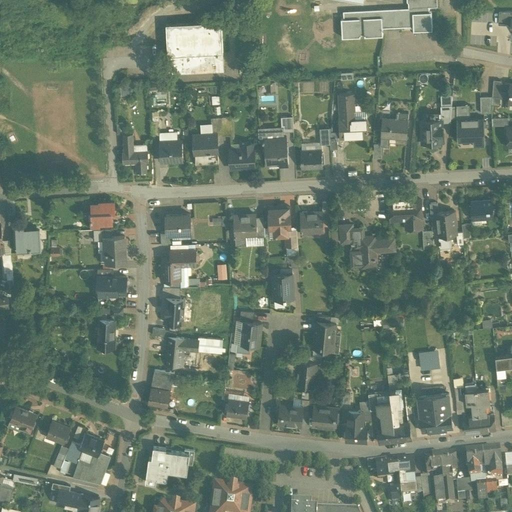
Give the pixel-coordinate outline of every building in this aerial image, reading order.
[(437,0),(407,0),(407,1),(408,3),(409,3),(409,8),(410,8),(413,8),(413,7),(431,6),(431,7),(438,6),(437,0)] [(407,8),(343,11),(344,13),(344,18),(342,19),(343,37),(360,36),(360,34),(365,34),(365,36),(383,35),(382,28),(401,27),(401,24),(414,23),(414,30),(432,29),(431,12),(429,12),(429,7),(431,7),(431,6),(413,7),(413,8),(410,8),(409,8),(407,8)] [(511,12),(500,11),(500,14),(499,24),(511,25),(511,18),(511,12)] [(221,21),(166,23),(168,74),(224,72),(221,21)] [(501,81),(493,80),(492,97),(500,97),(501,81)] [(121,95),(130,95),(130,84),(121,84),(121,95)] [(353,93),(341,94),(343,119),(339,119),(340,137),(368,136),(367,118),(354,119),(353,93)] [(213,104),(222,103),(221,95),(212,96),(213,104)] [(492,96),(480,96),(481,113),(491,113),(492,96)] [(465,109),(458,109),(458,105),(457,105),(457,110),(457,118),(458,140),(473,139),(473,146),(485,146),(484,117),(466,118),(466,111),(466,108),(465,108),(465,109)] [(452,106),(441,106),(441,119),(442,119),(442,123),(450,122),(452,106)] [(396,111),(396,119),(383,118),(381,135),(396,136),(396,142),(406,143),(409,112),(396,111)] [(230,116),(222,117),(223,133),(223,135),(231,134),(230,116)] [(293,116),(281,116),(281,126),(282,132),(284,131),(294,131),(293,116)] [(222,117),(211,117),(212,133),(217,133),(217,134),(223,133),(222,117)] [(508,117),(492,118),(492,126),(508,125),(508,117)] [(441,119),(421,120),(422,143),(423,143),(442,142),(443,142),(442,123),(442,119),(441,119)] [(281,126),(258,127),(259,142),(265,141),(267,166),(289,165),(287,137),(284,137),(284,131),(282,132),(281,126)] [(331,128),(320,128),(321,144),(330,144),(330,143),(330,135),(331,128)] [(148,150),(134,151),(133,133),(123,134),(124,151),(123,152),(123,163),(136,163),(136,172),(147,172),(147,162),(149,162),(148,150)] [(212,133),(194,135),(196,165),(218,163),(217,134),(217,133),(212,133)] [(182,140),(160,141),(161,161),(171,161),(171,159),(182,159),(182,160),(183,160),(182,140)] [(253,143),(241,143),(242,149),(230,149),(231,168),(240,168),(241,169),(244,168),(245,167),(254,167),(253,143)] [(381,144),(374,143),(373,158),(382,158),(381,144)] [(322,149),(301,151),(302,167),(323,166),(322,149)] [(421,199),(389,201),(390,221),(405,220),(406,229),(423,228),(421,199)] [(481,201),(471,201),(472,219),(473,219),(487,218),(494,218),(492,200),(481,201)] [(114,203),(99,204),(99,205),(91,205),(92,213),(88,213),(89,219),(90,219),(91,224),(113,223),(112,216),(112,212),(115,212),(114,203)] [(438,203),(430,203),(431,220),(437,219),(436,212),(438,212),(438,203)] [(289,206),(269,207),(270,227),(274,227),(275,236),(286,236),(291,235),(291,229),(289,206)] [(322,211),(308,212),(308,211),(301,212),(302,229),(301,229),(301,231),(302,231),(302,237),(313,236),(313,230),(324,230),(323,214),(323,211),(322,211)] [(438,212),(436,212),(437,219),(440,248),(442,249),(450,248),(452,247),(451,235),(456,235),(457,235),(457,233),(454,211),(438,212)] [(190,214),(165,216),(166,232),(166,235),(172,234),(191,233),(190,214)] [(256,214),(234,215),(235,234),(235,236),(236,246),(247,246),(246,233),(256,232),(256,233),(257,233),(256,217),(256,214)] [(263,216),(256,217),(257,233),(256,233),(256,237),(265,237),(263,216)] [(227,217),(213,217),(213,226),(227,226),(227,217)] [(374,237),(367,237),(367,236),(363,237),(362,228),(353,228),(352,223),(340,225),(341,243),(356,241),(357,245),(361,245),(362,251),(352,252),(353,265),(363,264),(363,266),(376,265),(376,256),(375,256),(375,250),(394,249),(394,239),(374,240),(374,237)] [(470,224),(462,224),(462,232),(463,238),(471,238),(470,224)] [(39,230),(24,232),(23,227),(16,227),(17,249),(17,251),(18,250),(18,254),(41,253),(39,230)] [(111,229),(93,230),(94,241),(99,241),(99,238),(105,238),(105,237),(111,237),(111,229)] [(297,229),(291,229),(291,235),(286,236),(287,247),(298,247),(297,229)] [(432,230),(422,231),(424,249),(434,248),(432,230)] [(166,232),(160,232),(161,245),(170,245),(172,245),(172,234),(166,235),(166,232)] [(111,237),(105,237),(105,238),(106,253),(102,253),(101,253),(101,263),(126,262),(125,237),(111,237)] [(188,250),(170,250),(171,260),(179,259),(180,265),(187,265),(196,265),(196,263),(198,260),(198,254),(195,251),(195,250),(188,250)] [(11,254),(2,255),(5,273),(13,272),(11,254)] [(298,255),(284,256),(285,262),(291,262),(291,268),(299,267),(298,255)] [(171,260),(162,260),(162,281),(180,280),(180,286),(184,286),(184,283),(187,284),(187,280),(187,265),(180,265),(179,259),(171,260)] [(226,264),(217,265),(218,280),(227,279),(226,264)] [(113,277),(113,269),(97,269),(97,277),(98,277),(107,277),(113,277)] [(292,274),(273,275),(274,299),(294,298),(292,274)] [(113,277),(107,277),(98,277),(98,300),(107,300),(107,294),(126,294),(126,277),(113,277)] [(8,297),(0,297),(0,309),(9,309),(8,297)] [(185,298),(166,297),(164,322),(183,323),(185,298)] [(123,308),(111,308),(111,315),(116,316),(122,316),(123,308)] [(253,312),(240,311),(239,322),(242,322),(252,323),(253,312)] [(111,320),(99,320),(98,347),(115,347),(115,337),(114,337),(115,321),(116,321),(116,316),(111,315),(111,320)] [(403,326),(403,317),(374,317),(374,326),(403,326)] [(331,323),(316,321),(316,322),(313,348),(328,349),(327,352),(338,353),(340,335),(335,335),(336,324),(331,323)] [(252,323),(242,322),(240,345),(259,347),(261,324),(252,323)] [(177,331),(165,330),(165,329),(153,328),(152,335),(168,337),(168,336),(176,337),(177,331)] [(176,337),(168,336),(168,337),(165,364),(181,366),(181,365),(182,353),(185,353),(185,352),(182,351),(182,348),(198,350),(199,340),(198,340),(184,338),(176,337)] [(223,339),(198,337),(198,340),(199,340),(198,350),(222,352),(223,339)] [(198,350),(182,348),(182,351),(185,352),(185,353),(182,353),(181,365),(181,366),(196,367),(198,350)] [(511,354),(496,356),(497,368),(497,372),(506,371),(506,367),(511,365),(511,354)] [(429,356),(431,368),(439,367),(438,355),(429,356)] [(422,369),(431,368),(429,356),(421,357),(422,369)] [(308,362),(288,360),(287,374),(297,375),(296,385),(306,386),(307,381),(314,382),(313,386),(314,386),(317,364),(317,363),(308,362)] [(174,372),(154,369),(151,387),(171,390),(174,372)] [(506,371),(497,372),(498,384),(507,383),(506,371)] [(390,391),(399,390),(397,373),(388,375),(390,391)] [(463,378),(454,379),(455,388),(463,387),(462,382),(463,382),(463,378)] [(476,382),(466,383),(467,390),(466,390),(467,403),(472,403),(473,415),(464,416),(466,432),(481,430),(477,389),(476,389),(476,382)] [(171,390),(151,387),(148,403),(168,406),(171,390)] [(488,387),(477,389),(481,430),(496,428),(494,412),(487,413),(486,403),(490,403),(488,387)] [(399,390),(390,391),(391,401),(395,440),(411,438),(409,422),(400,423),(398,406),(401,405),(399,390)] [(390,391),(377,392),(379,402),(378,402),(378,409),(379,411),(382,413),(383,425),(378,425),(380,442),(395,440),(391,401),(390,391)] [(318,393),(310,392),(309,400),(308,409),(314,409),(314,405),(317,406),(318,393)] [(377,392),(368,393),(370,409),(370,410),(378,409),(378,402),(379,402),(377,392)] [(449,392),(433,394),(438,433),(447,431),(446,428),(453,427),(449,392)] [(411,395),(405,393),(408,419),(414,418),(411,395)] [(419,403),(422,431),(428,430),(429,434),(438,433),(433,394),(418,395),(419,403)] [(249,401),(229,399),(227,415),(246,418),(249,401)] [(37,413),(16,405),(10,419),(22,424),(21,427),(30,431),(37,413)] [(317,406),(314,405),(314,409),(312,425),(323,426),(323,428),(336,429),(338,408),(317,406)] [(301,408),(280,406),(279,424),(301,426),(302,415),(302,408),(301,408)] [(370,409),(359,411),(358,417),(360,417),(361,420),(363,420),(371,421),(370,410),(370,409)] [(358,417),(359,411),(349,410),(348,424),(363,425),(363,420),(361,420),(360,417),(358,417)] [(71,427),(52,419),(46,435),(56,439),(56,438),(64,442),(71,427)] [(363,425),(348,424),(347,424),(346,441),(366,442),(367,426),(363,425)] [(104,440),(85,432),(79,447),(93,453),(98,455),(99,453),(104,440)] [(62,444),(54,464),(61,467),(69,447),(62,444)] [(166,448),(153,446),(152,457),(149,457),(146,476),(145,481),(146,481),(146,482),(156,483),(156,482),(156,478),(167,480),(168,471),(186,473),(187,473),(188,463),(193,464),(195,450),(190,449),(189,453),(170,450),(171,448),(166,448)] [(499,448),(483,449),(484,467),(485,469),(490,469),(491,476),(502,475),(499,448)] [(483,449),(466,451),(469,477),(480,475),(480,467),(484,467),(483,449)] [(444,491),(453,491),(451,475),(449,476),(448,470),(458,469),(456,452),(440,454),(444,491)] [(90,461),(80,457),(74,476),(99,482),(109,456),(99,453),(98,455),(93,453),(90,461)] [(440,454),(425,456),(427,473),(436,472),(437,480),(435,480),(437,503),(445,502),(444,491),(440,454)] [(415,484),(406,485),(406,484),(405,475),(415,474),(413,457),(397,459),(400,485),(401,495),(417,493),(416,484),(415,484)] [(397,459),(367,462),(368,471),(373,470),(373,473),(378,473),(379,478),(393,476),(394,486),(400,485),(397,459)] [(30,476),(15,473),(14,480),(28,483),(30,476)] [(0,487),(3,475),(0,474),(0,499),(10,502),(12,491),(0,488),(0,487)] [(429,475),(421,476),(421,478),(423,491),(430,490),(429,475)] [(421,478),(414,479),(415,484),(416,484),(417,493),(423,493),(423,491),(421,478)] [(471,479),(464,480),(465,493),(472,492),(471,479)] [(464,480),(456,481),(458,493),(465,493),(464,480)] [(496,481),(486,482),(487,494),(497,493),(496,481)] [(486,482),(477,483),(478,495),(487,494),(486,482)] [(394,486),(390,486),(392,504),(402,503),(401,495),(400,485),(394,486)] [(232,487),(232,490),(229,490),(229,488),(216,486),(215,498),(214,498),(212,509),(213,509),(212,511),(249,511),(251,503),(250,503),(252,491),(239,489),(238,491),(236,491),(237,487),(237,486),(232,486),(232,487)] [(83,494),(60,489),(57,503),(80,508),(83,494)] [(454,502),(453,491),(444,491),(445,502),(445,503),(454,502)] [(96,511),(100,497),(83,494),(80,508),(79,511),(96,511)] [(359,511),(358,508),(312,506),(312,501),(302,500),(292,500),(292,505),(286,505),(286,511),(359,511)]
